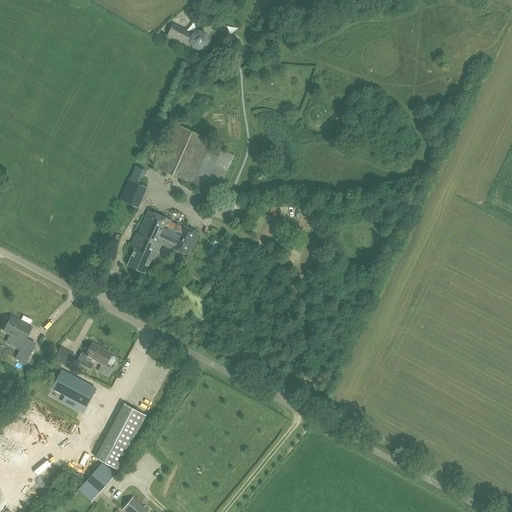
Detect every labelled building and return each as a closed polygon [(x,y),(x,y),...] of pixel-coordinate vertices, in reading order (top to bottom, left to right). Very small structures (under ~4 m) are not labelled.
[(207,48),(209,41),(206,34),(199,32),(194,34),(173,24),(167,37),(193,50),(193,49),(200,52),(207,48)] [(193,184),(216,195),(234,156),(210,145),(212,140),(172,123),(153,167),(193,184)] [(119,201),(138,209),(148,187),(143,185),(148,172),(135,167),(130,179),(129,179),(119,201)] [(128,265),(146,273),(151,262),(153,263),(162,244),(189,256),(199,233),(173,222),(148,211),(133,247),(135,248),(128,265)] [(220,243),(215,240),(208,255),(213,258),(220,243)] [(24,343),(32,327),(11,316),(11,317),(8,318),(6,322),(7,325),(3,332),(24,343)] [(114,365),(116,361),(115,358),(111,356),(112,353),(92,343),(86,355),(82,352),(77,362),(88,368),(92,359),(106,366),(107,364),(111,366),(114,365)] [(15,359),(25,364),(33,349),(23,344),(15,359)] [(66,357),(69,351),(61,347),(55,359),(69,367),(73,360),(66,357)] [(61,402),(83,414),(87,407),(87,408),(97,389),(61,370),(51,389),(65,396),(61,402)] [(124,404),(106,439),(128,450),(146,415),(124,404)] [(96,496),(116,474),(102,462),(83,484),(96,496)] [(133,497),(123,509),(126,511),(148,511),(150,510),(145,506),(144,507),(133,497)]
